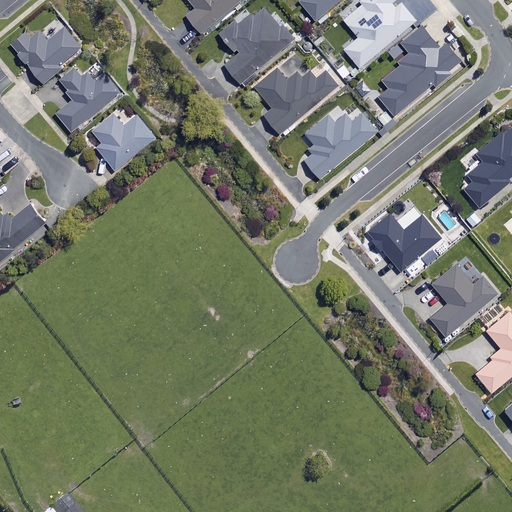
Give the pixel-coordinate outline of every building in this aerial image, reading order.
[(190,0),(196,7),(187,14),(202,32),(240,0),(190,0)] [(299,0),(316,20),(339,0),(299,0)] [(396,5),(392,1),(393,0),(361,0),(363,2),(344,18),(359,36),(344,48),(360,66),(416,19),(401,1),(396,5)] [(281,25),(265,6),(254,16),(251,13),(239,24),(235,19),(220,32),(238,52),(225,63),(243,83),(295,37),(283,24),(281,25)] [(441,47),(422,23),(400,41),(411,53),(382,78),(389,87),(379,96),(395,115),(433,82),(437,86),(452,73),(450,70),(462,60),(447,42),(441,47)] [(82,45),(65,25),(48,40),(40,29),(31,37),(27,31),(12,43),(45,82),(63,67),(60,64),(82,45)] [(96,80),(81,61),(59,79),(75,97),(57,112),(72,130),(120,89),(106,72),(96,80)] [(288,79),(278,67),(256,86),(273,107),(265,113),(281,132),(339,84),(327,69),(317,78),(310,70),(302,76),(298,71),(288,79)] [(125,123),(116,112),(94,129),(103,141),(97,145),(115,168),(156,136),(138,113),(125,123)] [(336,122),(329,113),(306,132),(315,143),(308,148),(313,154),(306,159),(321,177),(378,130),(363,112),(352,120),(346,113),(336,122)] [(511,123),(476,152),(484,162),(466,175),(472,182),(463,189),(478,208),(509,183),(507,181),(511,177),(511,123)] [(0,260),(47,221),(31,202),(10,221),(0,209),(0,260)] [(443,234),(424,213),(422,214),(414,205),(397,219),(390,212),(368,231),(401,270),(443,234)] [(482,219),(475,211),(467,217),(474,225),(482,219)] [(442,253),(436,246),(422,258),(428,265),(442,253)] [(473,283),(456,262),(432,282),(449,302),(431,316),(445,335),(498,292),(483,274),(473,283)] [(488,354),(492,359),(474,373),(490,392),(511,373),(511,312),(507,306),(484,325),(500,344),(488,354)] [(81,511),(69,496),(49,511),(81,511)]
